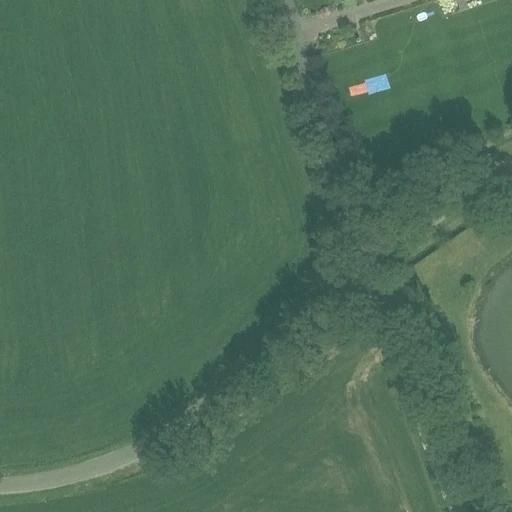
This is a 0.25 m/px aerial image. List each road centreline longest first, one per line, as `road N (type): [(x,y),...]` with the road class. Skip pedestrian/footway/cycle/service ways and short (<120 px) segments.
road 1 (unclassified): [(0,487),(131,457),(198,412),(368,265)]
road 2 (unclassified): [(456,511),(368,265)]
road 3 (unclassified): [(368,265),(511,167)]
